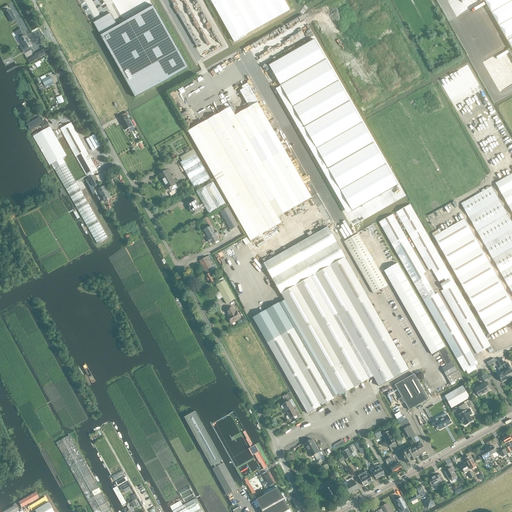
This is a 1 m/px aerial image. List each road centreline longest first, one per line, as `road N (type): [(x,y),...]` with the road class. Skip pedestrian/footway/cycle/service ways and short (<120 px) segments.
road 1 (unclassified): [(308,511),(31,0)]
road 2 (unknown): [(309,425),(248,314),(243,267),(246,256),(308,215),(321,215),(396,329),(423,351)]
road 3 (unknown): [(211,87),(264,65),(283,103),(279,119),(249,142),(221,106)]
road 4 (unclassified): [(342,511),(511,419)]
road 5 (unknown): [(423,351),(367,236)]
